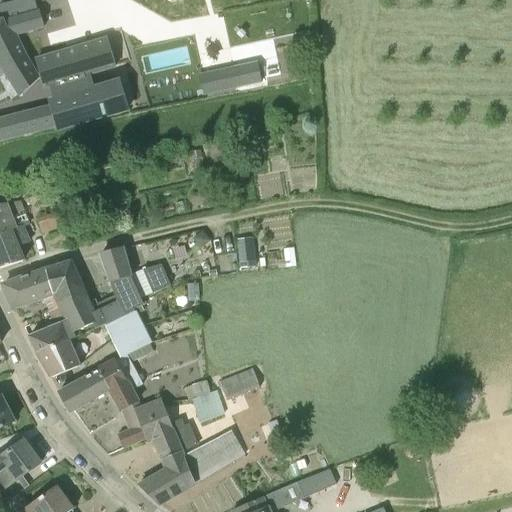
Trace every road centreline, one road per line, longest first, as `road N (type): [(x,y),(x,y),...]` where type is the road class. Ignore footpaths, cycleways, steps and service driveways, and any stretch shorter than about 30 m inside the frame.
road 1 (track): [(511,218),(455,227),(346,204),(293,204),(0,277)]
road 2 (tertiary): [(146,511),(55,420),(0,307)]
